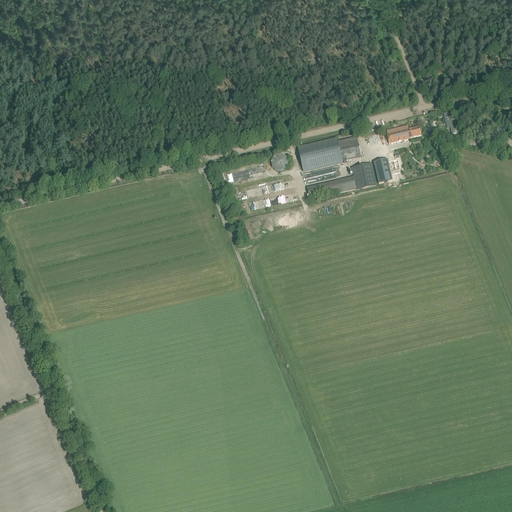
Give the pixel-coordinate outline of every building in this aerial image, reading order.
[(453,112),(447,113),(452,135),(458,133),(453,112)] [(387,135),(389,145),(411,140),(411,139),(421,136),(420,133),(419,128),(407,131),(406,129),(404,129),(405,130),(387,135)] [(357,138),(343,142),(342,139),(298,149),(303,172),(343,163),(343,162),(362,157),(357,138)] [(435,143),(407,149),(410,161),(419,159),(418,153),(436,149),(435,143)] [(272,162),(272,163),(272,164),(272,165),(272,166),(273,167),(273,168),(274,168),(274,169),(275,169),(275,170),(276,170),(277,171),(278,171),(279,171),(280,171),(281,171),(282,171),(283,170),(284,170),(285,169),(286,168),(287,167),(287,166),(287,165),(288,165),(288,164),(288,163),(288,162),(287,161),(287,160),(287,159),(286,159),(286,158),(285,157),(284,157),(284,156),(283,156),(282,156),(282,155),(281,155),(280,155),(279,155),(278,155),(277,156),(276,156),(275,157),(274,157),(274,158),(273,159),(273,160),(272,160),(272,161),(272,162)] [(388,162),(374,165),(379,184),(393,181),(388,162)] [(357,191),(376,186),(371,164),(352,169),(354,178),(308,189),(310,198),(339,191),(340,194),(357,190),(357,191)]
